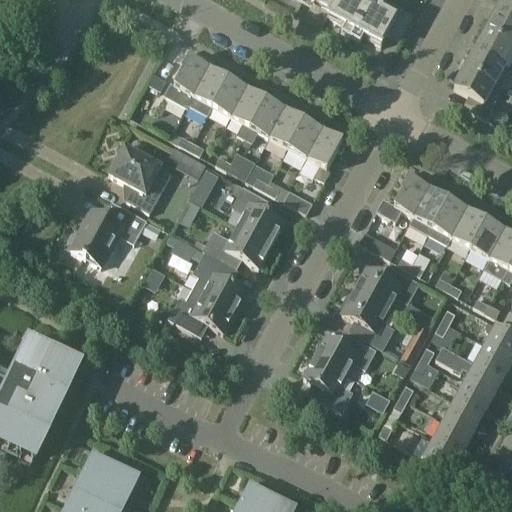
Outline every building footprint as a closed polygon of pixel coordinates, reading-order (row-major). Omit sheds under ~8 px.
[(305,0),(304,1),(330,15),(338,0),(305,0)] [(338,0),(330,15),(326,22),(353,37),(372,2),(368,0),(356,0),(355,2),(350,0),(338,0)] [(500,10),(496,18),(511,26),(511,2),(508,0),(501,0),(498,5),(500,10)] [(385,9),(372,2),(353,37),(380,52),(395,25),(381,17),(385,9)] [(492,25),(491,25),(487,26),(482,35),(511,51),(511,26),(496,18),(492,25)] [(479,48),(475,55),(504,72),(511,57),(511,51),(482,35),(478,43),(479,48)] [(471,63),(470,63),(466,64),(461,73),(494,91),(504,72),(475,55),(471,63)] [(173,91),(171,90),(170,90),(163,102),(186,115),(187,113),(193,104),(192,103),(208,74),(205,72),(203,65),(187,57),(180,70),(183,72),(173,91)] [(457,81),(458,85),(453,94),(468,102),(462,113),(488,127),(495,116),(483,110),(494,91),(461,73),(457,81)] [(193,104),(187,113),(206,123),(211,114),(227,84),(208,74),(192,103),(193,104)] [(147,91),(160,97),(166,87),(153,80),(147,91)] [(227,84),(211,114),(230,124),(246,94),(227,84)] [(246,94),(230,124),(241,130),(236,139),(244,143),(265,105),(246,94)] [(265,105),(244,143),(252,148),(257,139),(268,145),(284,115),(265,105)] [(284,115),(268,145),(287,155),(303,126),(284,115)] [(322,136),(303,126),(287,155),(306,166),(322,136)] [(326,138),(322,136),(306,166),(318,173),(313,182),(324,188),(329,178),(326,176),(337,156),(340,158),(347,144),(332,136),(326,138)] [(187,157),(192,149),(181,143),(176,151),(187,157)] [(203,155),(192,149),(187,157),(199,163),(203,155)] [(123,154),(108,182),(122,189),(133,195),(126,208),(148,220),(161,195),(168,184),(170,180),(170,179),(126,154),(124,153),(123,154)] [(173,154),(168,163),(178,169),(183,160),(173,154)] [(225,177),(229,170),(218,164),(214,171),(225,177)] [(241,176),(229,170),(225,177),(236,184),(241,176)] [(205,176),(198,189),(210,196),(218,183),(205,176)] [(383,206),(376,219),(396,229),(402,218),(412,224),(413,224),(429,195),(425,192),(423,186),(408,177),(400,191),(404,193),(393,212),(383,206)] [(263,198),(267,190),(256,184),(252,192),(263,198)] [(267,190),(263,198),(274,205),(279,197),(267,190)] [(283,229),(265,220),(271,210),(242,193),(230,214),(243,221),(236,235),(270,253),(283,229)] [(413,224),(412,224),(408,233),(427,243),(448,205),(429,195),(413,224)] [(288,197),(282,209),(305,221),(311,210),(288,197)] [(466,215),(448,205),(427,243),(446,253),(450,245),(466,215)] [(84,231),(70,256),(101,273),(118,243),(118,242),(123,234),(137,242),(140,238),(142,234),(146,227),(137,222),(111,208),(103,223),(90,216),(82,230),(84,231)] [(486,226),(466,215),(450,245),(469,255),(486,226)] [(469,255),(488,265),(488,266),(504,236),(486,226),(469,255)] [(213,237),(202,257),(230,273),(235,263),(240,266),(258,276),(270,253),(236,235),(229,247),(213,237)] [(488,265),(481,277),(502,288),(511,268),(511,240),(504,236),(488,266),(488,265)] [(395,256),(364,239),(358,250),(388,267),(395,256)] [(196,264),(199,266),(191,281),(197,284),(191,296),(234,319),(245,298),(230,289),(236,278),(203,260),(201,259),(199,258),(196,264)] [(408,278),(413,270),(401,263),(396,271),(408,278)] [(511,268),(502,288),(508,291),(511,284),(511,268)] [(413,270),(408,278),(419,284),(423,276),(413,270)] [(366,275),(354,298),(388,317),(395,305),(407,311),(419,290),(393,276),(387,286),(366,275)] [(446,299),(450,291),(439,284),(434,292),(446,299)] [(450,291),(446,299),(457,304),(461,297),(450,291)] [(179,303),(167,325),(195,341),(202,329),(207,332),(222,340),(234,319),(191,296),(185,307),(179,303)] [(388,317),(354,298),(341,321),(363,333),(357,343),(382,357),(394,336),(381,329),(388,317)] [(477,305),(472,313),(484,319),(488,311),(477,305)] [(488,311),(484,319),(485,320),(495,326),(496,325),(502,313),(490,307),(488,311)] [(454,321),(446,316),(440,327),(448,332),(454,321)] [(502,330),(511,334),(511,320),(508,318),(502,330)] [(448,332),(440,327),(434,339),(442,343),(448,332)] [(511,341),(495,332),(484,351),(511,366),(511,365),(511,341)] [(411,343),(423,350),(429,339),(417,333),(411,343)] [(351,356),(341,351),(325,342),(313,363),(346,381),(352,370),(364,377),(375,356),(357,346),(351,356)] [(0,447),(34,464),(78,372),(28,349),(0,409),(0,447)] [(484,351),(474,370),(501,385),(511,366),(484,351)] [(474,370),(442,353),(435,366),(460,380),(462,376),(469,380),(463,389),(491,404),(501,385),(474,370)] [(426,355),(420,366),(427,370),(433,359),(426,355)] [(346,381),(313,363),(301,384),(321,395),(315,405),(341,419),(352,399),(340,392),(346,381)] [(427,370),(420,366),(414,377),(421,381),(427,370)] [(463,389),(453,409),(480,424),(491,404),(463,389)] [(399,404),(407,408),(413,397),(405,393),(399,404)] [(407,408),(399,404),(393,415),(400,419),(407,408)] [(453,409),(442,428),(470,443),(480,424),(453,409)] [(470,443),(442,428),(432,447),(460,462),(470,443)] [(393,436),(385,432),(379,443),(387,447),(393,436)] [(360,434),(354,445),(362,450),(368,439),(360,434)] [(460,462),(432,447),(422,466),(449,481),(460,462)] [(83,479),(88,482),(73,511),(118,511),(124,500),(130,502),(139,483),(93,459),(83,479)] [(0,486),(16,490),(19,479),(0,474),(0,486)] [(292,511),(249,491),(238,511),(292,511)]
